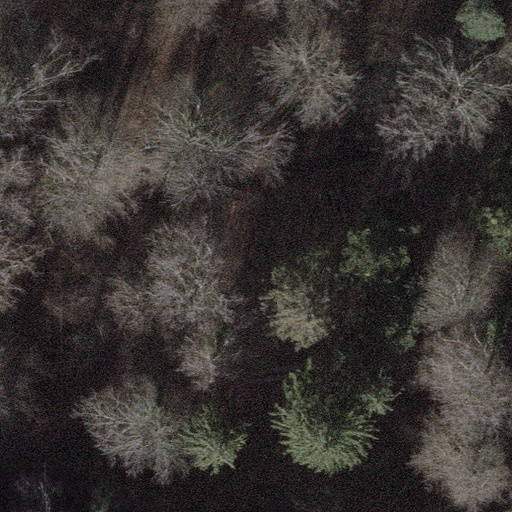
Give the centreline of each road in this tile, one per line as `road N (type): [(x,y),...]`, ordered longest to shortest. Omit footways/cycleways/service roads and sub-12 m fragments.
road 1 (track): [(0,447),(39,431),(339,392),(511,349)]
road 2 (track): [(511,94),(145,171),(0,183)]
